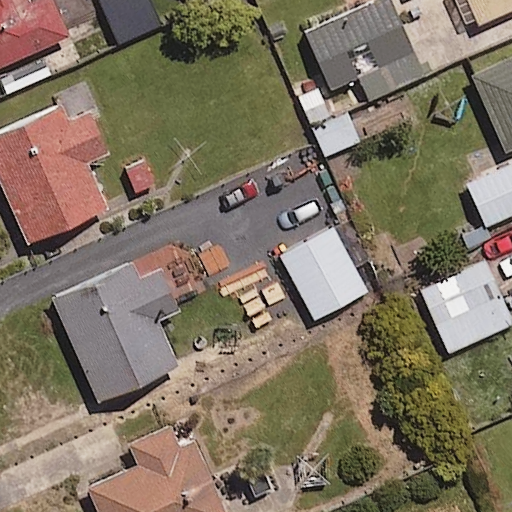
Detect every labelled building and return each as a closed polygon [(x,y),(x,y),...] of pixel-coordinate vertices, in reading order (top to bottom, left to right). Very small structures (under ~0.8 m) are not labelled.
[(0,0),(0,66),(68,36),(51,0),(0,0)] [(160,26),(149,0),(102,0),(120,42),(160,26)] [(423,74),(388,0),(370,0),(305,30),(332,90),(359,77),(369,99),(423,74)] [(511,0),(467,0),(478,23),(511,8),(511,0)] [(511,60),(475,77),(507,150),(511,148),(511,60)] [(71,120),(65,106),(0,134),(0,177),(29,244),(105,211),(86,166),(108,157),(89,113),(71,120)] [(368,117),(364,108),(314,127),(335,183),(356,174),(346,146),(358,141),(351,123),(368,117)] [(511,163),(468,183),(487,225),(511,214),(511,163)] [(367,291),(333,226),(280,253),(315,319),(367,291)] [(511,322),(511,316),(485,259),(421,289),(450,351),(511,322)] [(136,281),(130,267),(55,300),(100,402),(178,368),(157,320),(182,309),(165,269),(136,281)] [(93,511),(224,511),(192,445),(179,451),(168,428),(131,445),(140,464),(83,491),(93,511)] [(271,466),(242,478),(254,507),(283,495),(271,466)]
